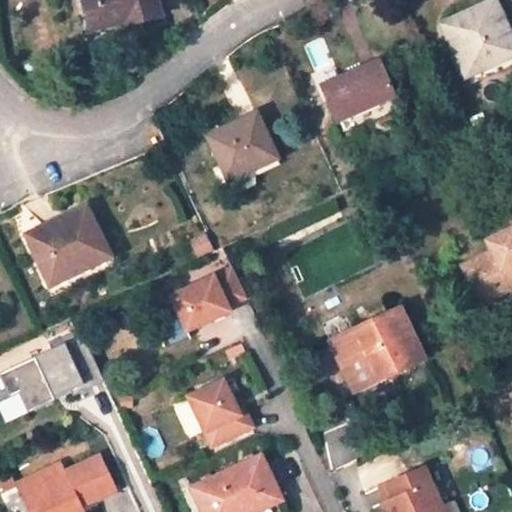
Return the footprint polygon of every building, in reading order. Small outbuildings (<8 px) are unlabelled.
[(156,0),(82,0),(91,29),(124,20),(125,24),(160,14),(156,0)] [(443,25),(465,76),(511,54),(511,42),(494,2),(443,25)] [(321,85),(335,121),(392,96),(378,61),(321,85)] [(207,136),(223,173),(246,162),(247,165),(273,153),(255,114),(207,136)] [(32,248),(46,277),(86,258),(89,264),(110,255),(86,206),(33,230),(40,244),(32,248)] [(491,252),(462,267),(471,285),(484,278),(493,297),(511,287),(511,218),(510,219),(511,222),(511,227),(486,242),(491,252)] [(226,306),(246,297),(232,267),(169,297),(185,331),(229,310),(226,306)] [(471,285),(480,303),(493,297),(484,278),(471,285)] [(334,351),(353,391),(422,358),(399,309),(352,330),(357,340),(334,351)] [(352,330),(330,340),(334,351),(357,340),(352,330)] [(79,386),(61,347),(0,376),(0,377),(10,397),(19,393),(27,411),(79,386)] [(188,397),(212,445),(252,425),(245,410),(239,413),(223,380),(188,397)] [(83,511),(80,504),(114,489),(99,456),(64,473),(60,464),(23,481),(36,511),(83,511)] [(194,488),(204,511),(250,511),(279,499),(260,458),(194,488)] [(384,511),(419,511),(441,503),(424,465),(395,477),(406,501),(390,508),(384,511)] [(379,485),(390,508),(406,501),(395,477),(379,485)] [(444,511),(441,503),(419,511),(444,511)]
